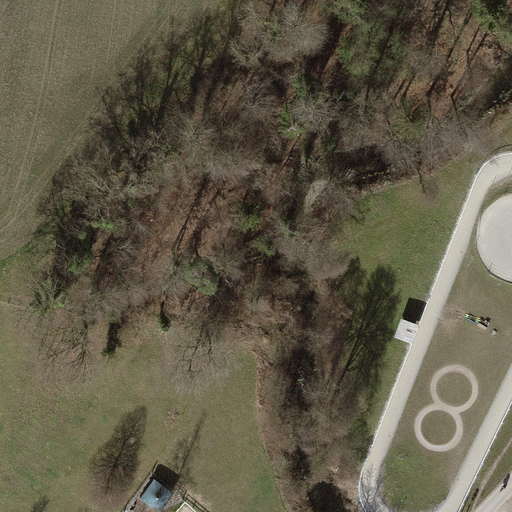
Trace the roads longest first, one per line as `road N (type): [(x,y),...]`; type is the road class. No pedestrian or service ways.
road 1 (unknown): [(511,162),(489,170),(478,186),(367,480),(377,511)]
road 2 (unknown): [(446,511),(511,382)]
